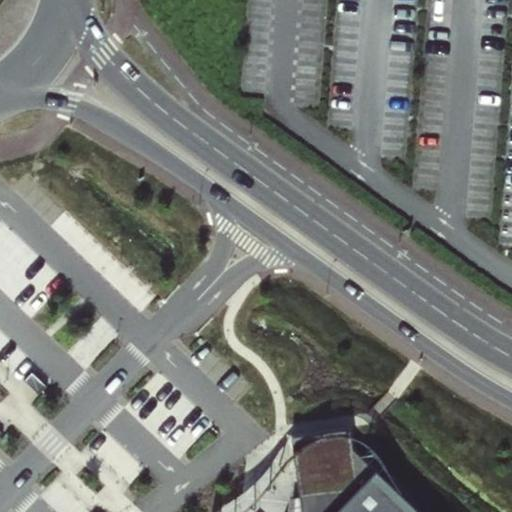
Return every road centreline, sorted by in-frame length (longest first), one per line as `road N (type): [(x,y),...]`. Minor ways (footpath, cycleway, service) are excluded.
road 1 (primary): [(0,95),(52,97),(97,113),(511,401)]
road 2 (primary): [(511,357),(188,130),(105,50),(78,0)]
road 3 (primary): [(0,94),(50,49),(70,0)]
